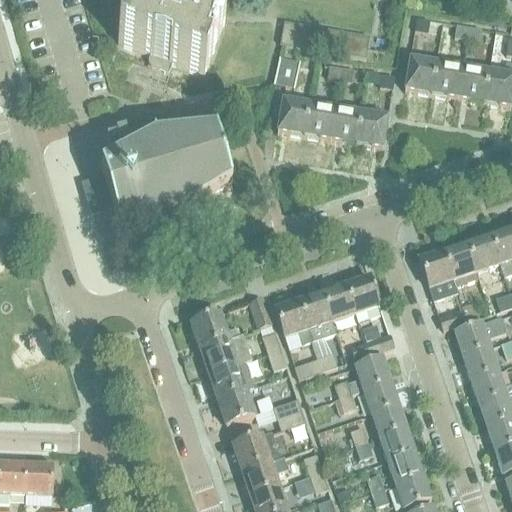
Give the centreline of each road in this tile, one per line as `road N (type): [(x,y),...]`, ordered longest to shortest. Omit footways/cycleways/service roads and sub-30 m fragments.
road 1 (residential): [(288,246),(234,108),(84,125),(24,141)]
road 2 (residential): [(477,511),(375,215)]
road 3 (residential): [(141,297),(213,511)]
road 4 (residential): [(73,318),(24,141)]
road 5 (residential): [(141,297),(288,246)]
road 6 (residential): [(375,215),(511,169)]
road 7 (residential): [(109,444),(73,318)]
